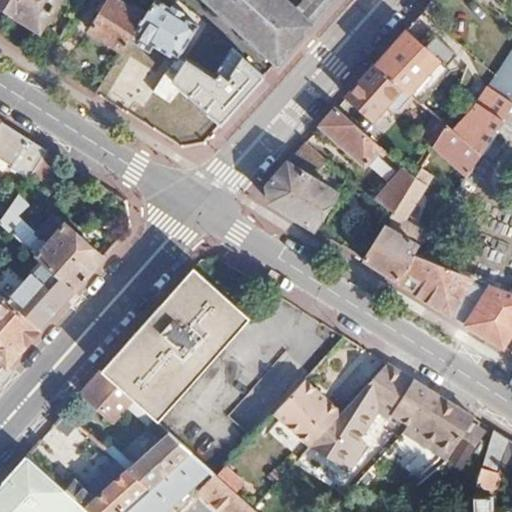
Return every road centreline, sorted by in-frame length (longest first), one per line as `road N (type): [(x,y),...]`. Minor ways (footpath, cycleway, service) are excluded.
road 1 (tertiary): [(511,408),(191,211)]
road 2 (residential): [(0,426),(191,211)]
road 3 (residential): [(191,211),(381,0)]
road 4 (tertiary): [(191,211),(0,86)]
road 5 (unknown): [(307,283),(206,408),(205,419),(222,436)]
